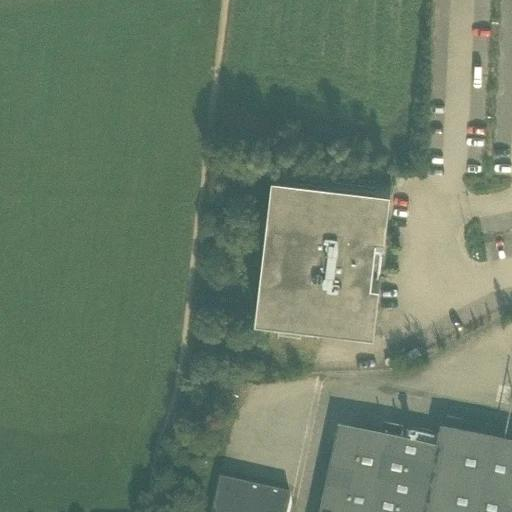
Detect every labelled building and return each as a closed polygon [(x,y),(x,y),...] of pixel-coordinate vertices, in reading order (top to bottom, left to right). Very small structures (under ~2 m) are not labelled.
[(368,326),(374,326),(380,277),(372,277),(373,267),(379,268),(382,241),(376,240),(377,231),(385,232),(391,183),(384,182),(273,169),(256,312),(320,320),(368,326)] [(368,326),(320,320),(319,332),(367,337),(368,326)] [(511,439),(448,426),(444,443),(511,457),(511,439)] [(325,511),(511,511),(511,457),(444,443),(443,443),(442,447),(383,434),(379,449),(340,441),(325,511)] [(221,488),(215,511),(289,511),(292,503),(221,488)]
